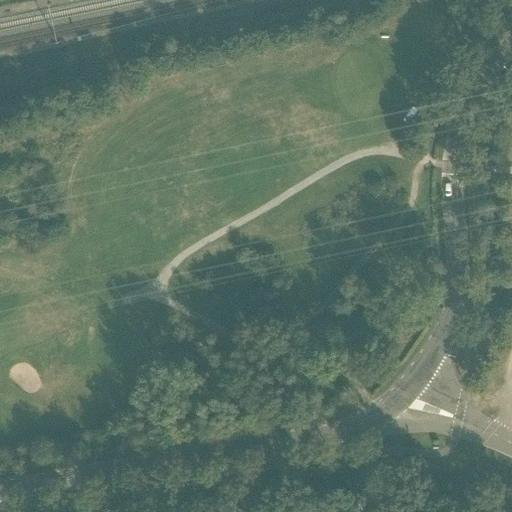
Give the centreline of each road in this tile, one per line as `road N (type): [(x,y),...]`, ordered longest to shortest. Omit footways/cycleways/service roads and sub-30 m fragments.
road 1 (unclassified): [(0,494),(365,425),(410,394)]
road 2 (unclassified): [(410,394),(451,326),(459,123),(511,49)]
